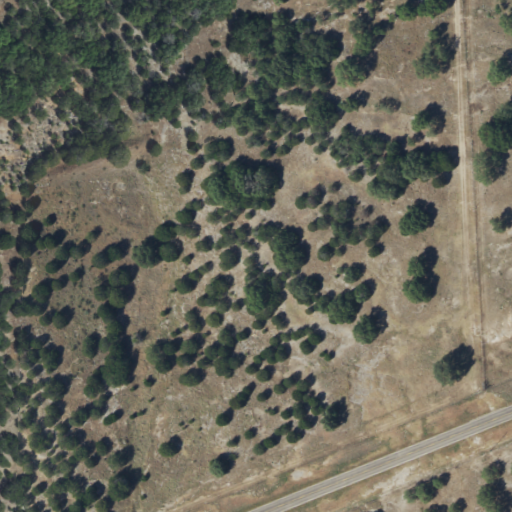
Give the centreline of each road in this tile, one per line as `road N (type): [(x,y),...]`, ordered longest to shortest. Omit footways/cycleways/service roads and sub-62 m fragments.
road 1 (residential): [(483,429),(457,0)]
road 2 (primary): [(279,511),(511,416)]
